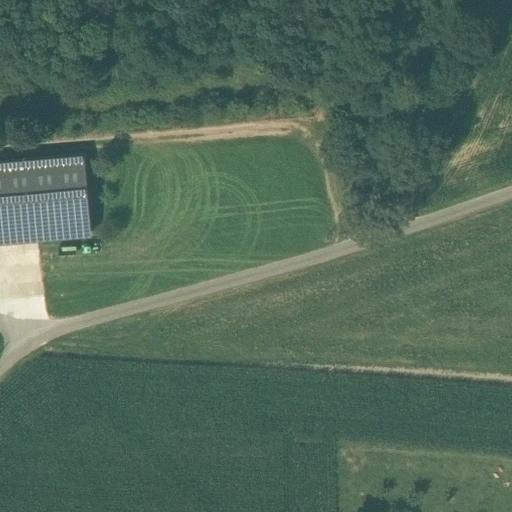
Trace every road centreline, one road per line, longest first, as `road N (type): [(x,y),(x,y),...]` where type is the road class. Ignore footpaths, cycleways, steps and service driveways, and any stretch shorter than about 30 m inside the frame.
road 1 (unclassified): [(511,189),(86,318),(33,338),(0,366)]
road 2 (track): [(409,224),(406,199),(496,0)]
